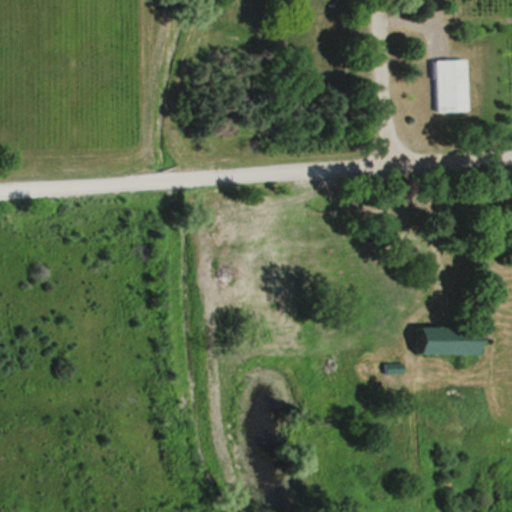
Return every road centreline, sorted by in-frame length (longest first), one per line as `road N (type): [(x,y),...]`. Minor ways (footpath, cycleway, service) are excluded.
road 1 (residential): [(0,184),(511,153)]
road 2 (residential): [(384,162),(379,0)]
